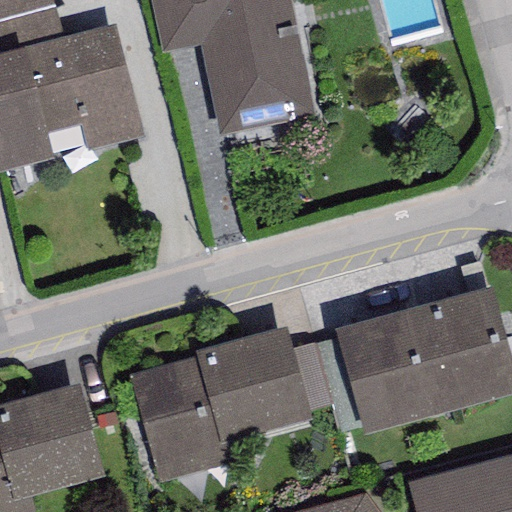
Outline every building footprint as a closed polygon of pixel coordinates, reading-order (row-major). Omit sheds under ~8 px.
[(290,0),(151,0),(164,59),(200,52),(219,139),(316,119),(290,0)] [(114,31),(0,60),(0,177),(52,165),(45,138),(79,129),(86,156),(143,141),(114,31)] [(511,371),(491,295),(335,338),(363,440),(511,398),(511,371)] [(196,359),(127,378),(157,485),(227,466),(222,450),(311,426),(284,330),(195,355),(196,359)] [(0,511),(30,511),(28,500),(103,480),(79,389),(0,409),(0,511)] [(511,511),(511,459),(407,487),(413,511),(511,511)] [(313,511),(375,511),(366,498),(313,511)]
